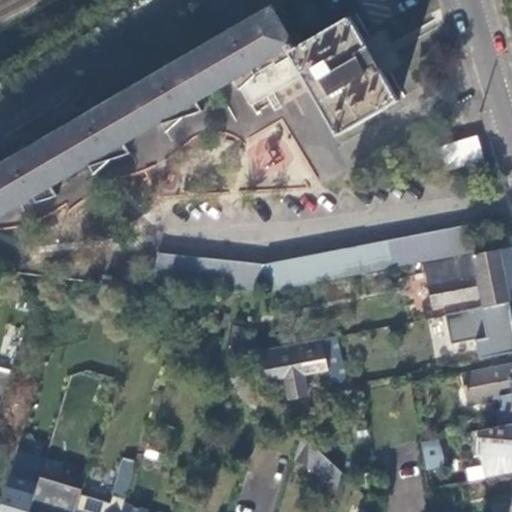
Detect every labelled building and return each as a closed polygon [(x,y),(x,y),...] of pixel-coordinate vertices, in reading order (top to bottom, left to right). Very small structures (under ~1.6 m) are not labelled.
[(398,102),(385,78),(381,71),(388,66),(374,45),(368,49),(363,40),(351,18),(295,50),(272,10),(236,31),(231,23),(217,32),(221,39),(164,73),(159,66),(145,74),(149,82),(91,115),(87,108),(72,116),(76,124),(19,157),(15,149),(0,157),(0,158),(4,165),(0,167),(0,214),(32,196),(37,203),(57,197),(51,186),(87,165),(94,177),(110,162),(130,155),(124,143),(160,122),(167,134),(183,121),(203,112),(196,101),(235,78),(251,105),(303,76),(339,136),(398,102)] [(381,71),(385,78),(403,66),(383,28),(363,40),(368,49),(374,45),(388,66),(381,71)] [(445,168),(483,159),(478,136),(440,144),(445,168)] [(156,279),(265,290),(473,253),(468,226),(328,252),(261,263),(160,252),(156,279)] [(509,302),(499,251),(460,258),(461,260),(426,267),(434,307),(483,298),(484,303),(474,305),(475,309),(509,302)] [(367,280),(370,295),(389,291),(387,276),(367,280)] [(511,345),(511,315),(509,302),(475,309),(460,312),(467,348),(489,344),(490,350),(511,345)] [(230,353),(240,356),(245,331),(234,329),(230,353)] [(347,387),(337,336),(322,340),(329,370),(333,390),(347,387)] [(304,375),(329,370),(322,340),(263,352),(269,381),(286,378),(290,399),(308,395),(304,375)] [(265,400),(224,361),(219,378),(260,417),(265,400)] [(511,423),(511,362),(460,373),(466,406),(489,400),(492,396),(499,398),(502,409),(496,410),(499,426),(511,423)] [(420,443),(438,439),(432,412),(415,415),(420,443)] [(511,423),(499,426),(470,432),(471,440),(477,442),(475,455),(485,462),(482,467),(484,478),(511,473),(511,423)] [(335,498),(343,474),(302,436),(295,460),(335,498)] [(438,441),(420,443),(425,471),(443,468),(438,441)] [(124,464),(113,497),(126,501),(135,467),(124,464)] [(0,508),(0,511),(29,511),(34,497),(6,488),(0,508)] [(490,504),(491,511),(511,511),(511,509),(510,502),(490,504)]
